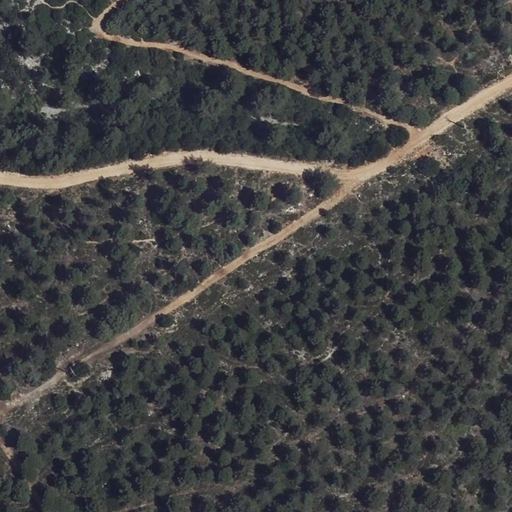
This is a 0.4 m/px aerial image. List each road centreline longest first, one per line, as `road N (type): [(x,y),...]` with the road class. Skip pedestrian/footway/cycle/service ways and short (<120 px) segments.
road 1 (track): [(397,148),(364,111),(97,32),(97,15),(113,0)]
road 2 (track): [(397,148),(511,82)]
